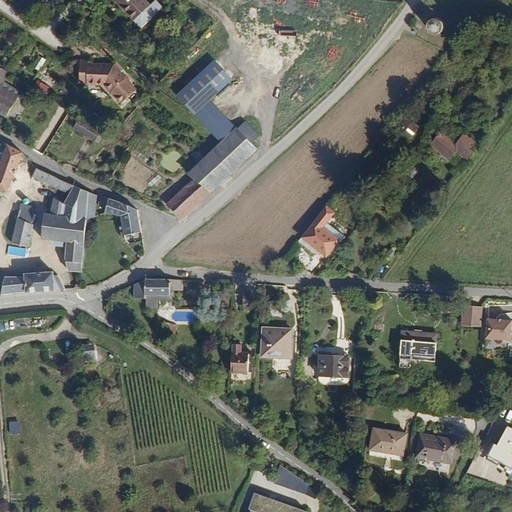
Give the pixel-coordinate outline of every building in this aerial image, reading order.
[(157,0),(153,5),(147,0),(117,0),(144,28),(166,8),(158,0),(157,0)] [(446,25),(446,23),(445,21),(443,19),(441,17),(439,16),(437,16),(434,16),(432,17),(428,20),(427,23),(427,25),(427,28),(428,30),(429,32),(431,34),(433,35),(435,36),(438,36),(440,35),(442,34),(446,30),(446,25)] [(215,59),(176,95),(221,142),(188,172),(194,178),(168,203),(184,220),(259,150),(212,99),(234,79),(215,59)] [(138,89),(116,65),(92,64),(92,61),(83,60),(82,82),(89,82),(89,84),(107,85),(125,103),(138,89)] [(23,95),(4,83),(11,72),(3,67),(0,72),(0,110),(9,116),(23,95)] [(52,87),(40,79),(37,85),(49,93),(52,87)] [(407,116),(398,130),(415,141),(424,127),(407,116)] [(98,142),(105,130),(82,117),(75,128),(98,142)] [(485,144),(478,140),(467,133),(460,144),(443,134),(434,149),(457,163),(463,153),(475,161),(478,155),(485,144)] [(10,152),(0,147),(0,163),(5,166),(10,152)] [(0,192),(11,197),(25,157),(11,149),(10,152),(5,166),(0,181),(0,192)] [(81,273),(85,221),(94,219),(95,197),(87,193),(35,169),(30,178),(58,191),(71,192),(63,205),(53,199),(50,216),(43,215),(40,240),(67,243),(64,262),(65,263),(66,272),(81,273)] [(139,233),(136,212),(107,200),(97,198),(97,208),(104,209),(103,214),(119,217),(122,236),(139,233)] [(33,223),(38,206),(24,203),(21,218),(33,223)] [(338,238),(345,228),(337,223),(340,217),(338,216),(341,211),(333,206),(309,239),(325,249),(323,253),(329,257),(330,255),(334,256),(337,252),(341,251),(346,244),(338,238)] [(32,247),(36,224),(33,223),(21,218),(15,243),(32,247)] [(352,248),(360,238),(345,228),(338,238),(346,244),(352,248)] [(400,272),(409,259),(397,251),(388,265),(400,272)] [(68,289),(61,275),(56,275),(56,273),(28,274),(28,277),(8,277),(4,295),(32,292),(68,289)] [(185,291),(185,281),(148,279),(136,285),(136,298),(147,299),(147,309),(159,309),(159,302),(159,296),(171,295),(171,291),(177,291),(185,291)] [(176,301),(177,291),(171,291),(171,295),(159,296),(159,302),(176,301)] [(260,307),(260,292),(245,292),(245,307),(260,307)] [(482,327),(483,308),(465,307),(463,326),(482,327)] [(511,339),(511,319),(493,319),(492,339),(511,339)] [(169,335),(172,323),(161,320),(158,333),(169,335)] [(176,337),(179,325),(172,323),(169,335),(176,337)] [(292,356),(293,330),(265,328),(263,358),(275,358),(275,355),(292,356)] [(437,362),(438,344),(431,343),(432,334),(404,332),(401,359),(437,362)] [(97,362),(96,345),(82,346),(83,363),(97,362)] [(250,374),(250,354),(242,354),(243,345),(234,345),(233,373),(250,374)] [(349,378),(350,360),(338,360),(338,356),(320,355),(319,377),(349,378)] [(19,421),(9,422),(10,434),(20,433),(19,421)] [(511,427),(508,425),(489,460),(511,471),(511,469),(511,427)] [(405,456),(409,435),(375,429),(371,450),(405,456)] [(462,456),(464,443),(422,435),(418,458),(454,465),(455,455),(462,456)] [(299,482),(300,481),(281,469),(275,484),(296,492),(299,482)] [(307,495),(309,488),(299,482),(296,492),(307,495)] [(296,511),(297,511),(269,501),(270,498),(256,493),(250,509),(252,510),(251,511),(296,511)]
